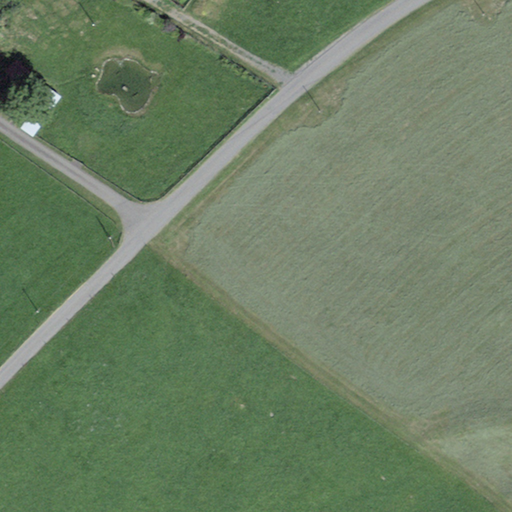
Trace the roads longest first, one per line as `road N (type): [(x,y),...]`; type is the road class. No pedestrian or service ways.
road 1 (unclassified): [(0,376),(297,86),(416,0)]
road 2 (track): [(297,86),(157,0)]
